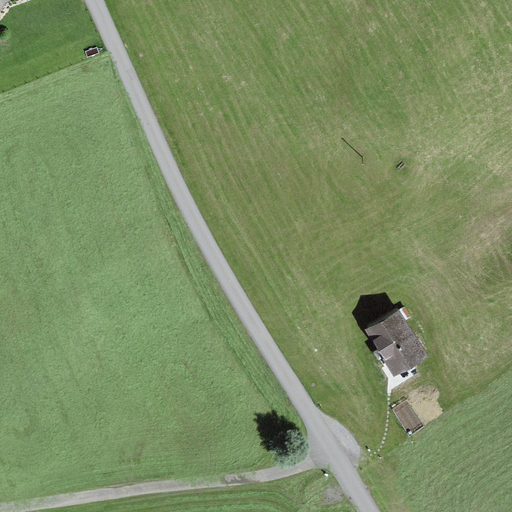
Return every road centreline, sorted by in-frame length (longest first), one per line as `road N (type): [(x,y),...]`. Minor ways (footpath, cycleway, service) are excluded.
road 1 (unclassified): [(97,0),(196,226),(367,511)]
road 2 (track): [(332,456),(267,475),(0,511)]
